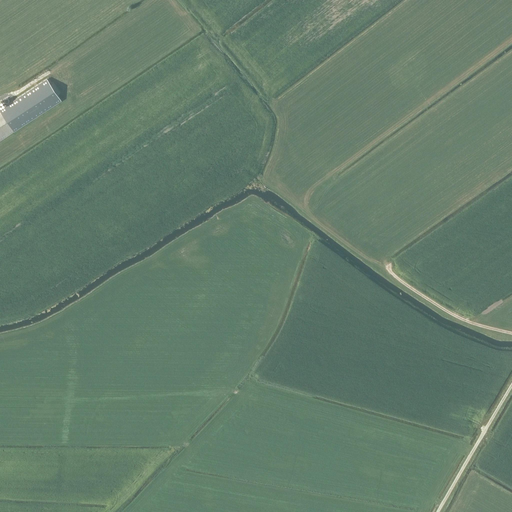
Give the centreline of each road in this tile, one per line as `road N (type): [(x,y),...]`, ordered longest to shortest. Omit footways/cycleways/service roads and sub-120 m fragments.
road 1 (unclassified): [(437,511),(511,384)]
road 2 (track): [(386,263),(455,316),(511,333)]
